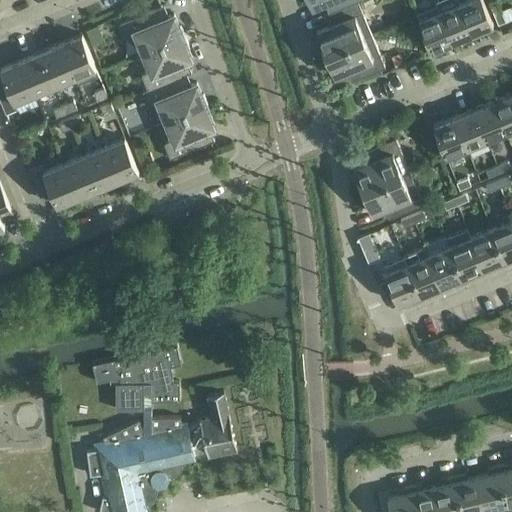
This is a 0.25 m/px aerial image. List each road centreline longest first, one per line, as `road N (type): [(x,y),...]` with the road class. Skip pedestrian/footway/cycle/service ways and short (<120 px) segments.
road 1 (residential): [(511,276),(386,322),(352,251),(330,130)]
road 2 (residential): [(49,247),(251,163)]
road 3 (residential): [(330,130),(511,56)]
road 4 (residential): [(511,443),(376,471),(363,487),(369,511)]
road 5 (residential): [(251,163),(195,0)]
road 6 (residential): [(330,130),(283,0)]
road 7 (residential): [(49,247),(0,126)]
